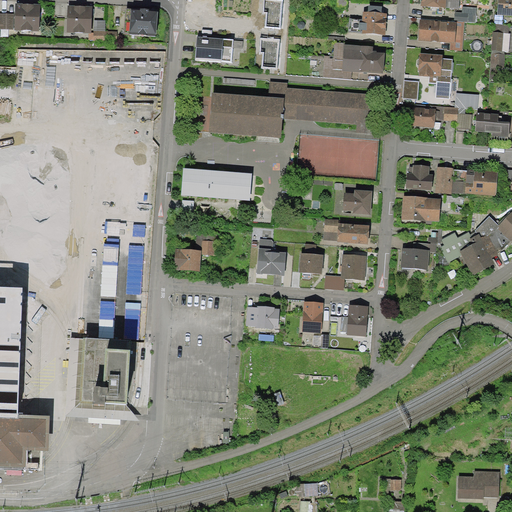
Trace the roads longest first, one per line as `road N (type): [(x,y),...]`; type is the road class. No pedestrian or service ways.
road 1 (residential): [(177,3),(158,183),(157,282)]
road 2 (unclassified): [(126,478),(234,454),(370,390)]
road 3 (residential): [(157,282),(377,300)]
road 4 (unclassified): [(157,282),(151,441),(126,478)]
road 5 (unclassified): [(370,390),(452,323),(485,318),(511,330)]
road 6 (residential): [(378,345),(511,263)]
road 7 (residential): [(389,147),(377,300)]
road 8 (residential): [(401,0),(389,147)]
road 9 (unclassified): [(0,496),(126,478)]
road 10 (residential): [(389,147),(511,158)]
